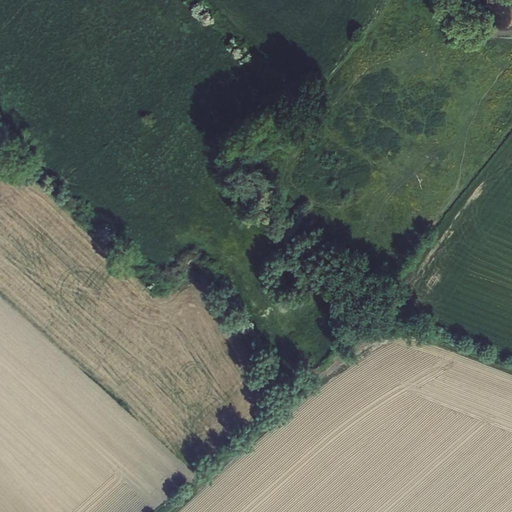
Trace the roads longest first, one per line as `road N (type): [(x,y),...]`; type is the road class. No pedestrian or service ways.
road 1 (track): [(176,511),(399,323)]
road 2 (track): [(511,367),(374,314)]
